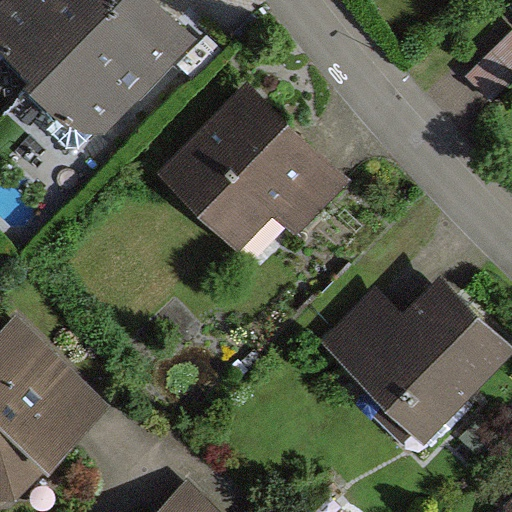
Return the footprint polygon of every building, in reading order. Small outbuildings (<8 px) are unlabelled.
[(126,0),(16,0),(0,17),(0,68),(33,99),(126,0)] [(196,44),(149,0),(126,0),(33,99),(91,154),(196,44)] [(247,88),(157,179),(232,252),(269,214),(293,238),(346,185),(247,88)] [(371,294),(317,347),(414,447),(506,358),(435,285),(397,321),(371,294)] [(15,322),(0,337),(0,509),(2,511),(4,511),(105,414),(15,322)] [(205,511),(182,490),(160,511),(205,511)]
